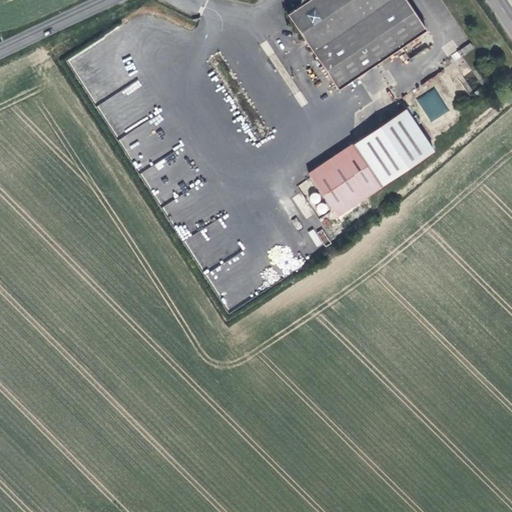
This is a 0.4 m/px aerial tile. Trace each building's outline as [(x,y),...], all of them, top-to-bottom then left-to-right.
[(426,32),(405,0),(307,0),(287,14),(337,90),(426,32)] [(267,41),(261,44),(268,56),(274,53),(267,41)] [(461,76),(469,91),(480,84),(473,70),(461,76)] [(431,122),(449,110),(434,87),(416,99),(431,122)] [(328,218),(421,160),(395,118),(302,177),(328,218)] [(330,242),(321,227),(309,234),(317,249),(330,242)] [(191,251),(208,242),(202,230),(184,240),(191,251)]
